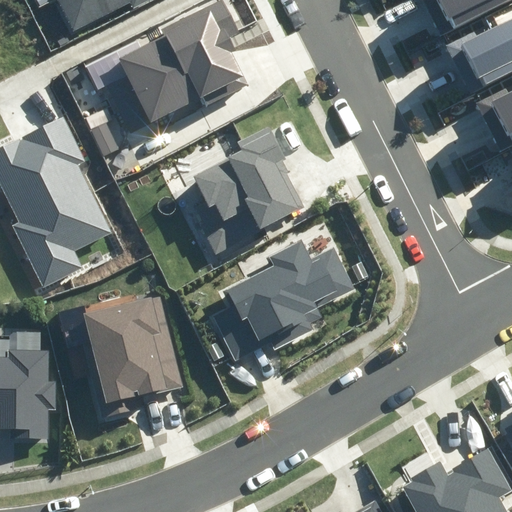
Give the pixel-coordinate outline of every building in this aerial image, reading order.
[(133,7),(148,0),(57,0),(73,32),(131,3),(133,7)] [(121,60),(152,121),(202,97),(207,106),(249,85),(233,52),(235,51),(229,38),(239,32),(222,0),(221,0),(161,30),(165,38),(121,60)] [(422,0),(440,34),(507,0),(422,0)] [(471,92),(511,71),(511,17),(478,35),(475,30),(447,44),(471,92)] [(476,104),(500,151),(511,145),(511,92),(511,93),(509,88),(476,104)] [(13,227),(42,287),(83,268),(74,250),(111,232),(78,163),(83,161),(62,117),(23,136),(25,139),(20,141),(18,137),(0,146),(0,186),(18,224),(13,227)] [(192,206),(214,252),(306,208),(283,160),(285,158),(270,127),(238,143),(241,150),(191,174),(204,200),(192,206)] [(211,315),(235,359),(269,342),(273,350),(313,329),(310,323),(323,316),(318,307),(354,289),(332,247),(312,257),(303,239),(269,257),(273,266),(226,290),(233,303),(211,315)] [(93,371),(104,417),(132,411),(129,399),(135,398),(134,393),(138,392),(140,397),(184,387),(162,295),(85,314),(98,370),(93,371)] [(9,437),(48,437),(48,409),(56,409),(56,381),(46,381),(47,351),(7,350),(7,357),(0,356),(0,430),(9,430),(9,437)] [(403,487),(417,511),(507,511),(499,498),(511,490),(511,485),(489,446),(451,467),(454,472),(447,475),(440,462),(410,479),(411,482),(403,487)] [(382,511),(375,499),(351,511),(339,511),(340,511),(339,511),(382,511)]
